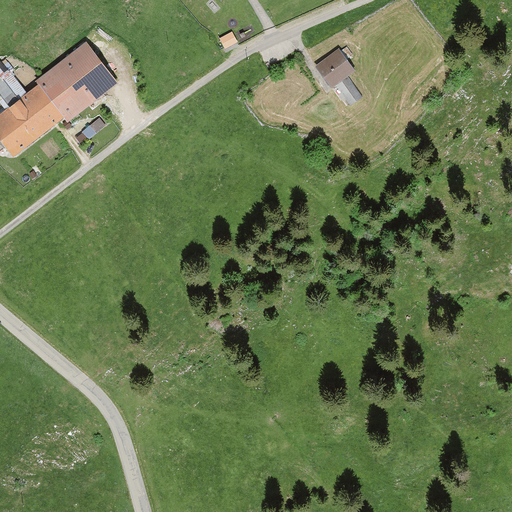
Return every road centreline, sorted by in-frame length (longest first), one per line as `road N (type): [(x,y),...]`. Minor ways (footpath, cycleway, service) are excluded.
road 1 (unclassified): [(230,64),(0,234)]
road 2 (unclassified): [(142,511),(105,405),(0,313)]
road 3 (track): [(370,0),(230,64)]
